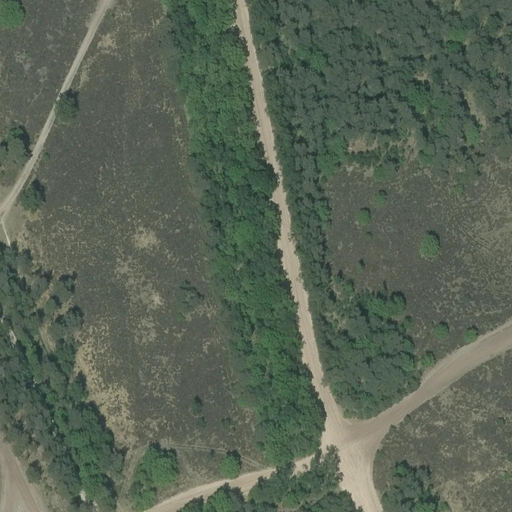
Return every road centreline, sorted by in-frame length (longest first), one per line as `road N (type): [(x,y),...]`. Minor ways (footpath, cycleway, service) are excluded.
road 1 (track): [(224,0),(333,442),(511,334)]
road 2 (track): [(159,511),(333,442),(369,511)]
road 3 (track): [(0,218),(107,0)]
road 4 (unclassified): [(98,511),(0,308)]
